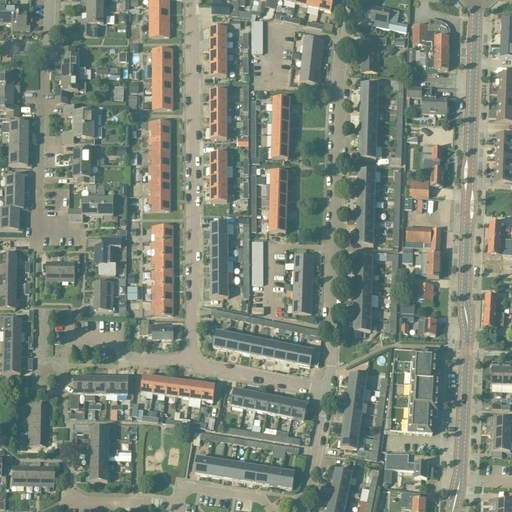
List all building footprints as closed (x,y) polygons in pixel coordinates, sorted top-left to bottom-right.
[(149,0),(150,10),(166,10),(169,10),(169,2),(166,2),(165,0),(149,0)] [(297,0),(296,6),(307,9),(309,0),(297,0)] [(309,0),(307,9),(319,12),(321,0),(309,0)] [(334,0),(321,0),(319,12),(331,15),(334,0)] [(251,16),(251,24),(254,24),(256,17),(261,19),(262,14),(264,15),(265,9),(266,5),(259,4),(255,2),(251,16)] [(87,15),(87,22),(87,23),(104,23),(104,15),(107,16),(107,10),(104,10),(104,3),(81,3),(81,8),(87,8),(87,15)] [(230,19),(232,19),(238,19),(239,7),(239,4),(231,3),(230,19)] [(212,5),(211,14),(211,17),(229,18),(230,7),(221,6),(212,5)] [(373,9),(371,22),(377,23),(376,29),(388,32),(406,35),(408,27),(397,25),(399,14),(390,12),(373,9)] [(5,10),(5,27),(6,27),(7,28),(10,28),(11,27),(12,27),(11,33),(29,33),(29,26),(25,26),(25,18),(17,17),(17,10),(5,10)] [(150,10),(150,25),(166,25),(169,25),(169,17),(166,17),(166,10),(150,10)] [(502,23),(501,35),(511,35),(511,16),(508,16),(508,23),(502,23)] [(87,23),(87,22),(81,22),(80,39),(97,40),(97,27),(103,27),(104,23),(87,23)] [(150,25),(150,40),(169,40),(169,32),(166,32),(166,25),(150,25)] [(448,73),(448,49),(448,35),(447,32),(446,30),(444,28),(441,27),(413,27),(413,48),(426,48),(426,72),(448,73)] [(210,31),(210,44),(226,44),(226,31),(210,31)] [(511,35),(501,35),(501,48),(511,48),(511,35)] [(304,40),(303,55),(321,57),(323,43),(320,42),(309,41),(304,40)] [(377,75),(378,47),(386,47),(386,41),(370,40),(370,46),(362,46),(361,75),(377,75)] [(210,56),(226,56),(226,44),(210,44),(210,56)] [(511,48),(501,48),(500,60),(511,60),(511,48)] [(62,70),(78,70),(79,52),(56,51),(56,63),(62,63),(62,70)] [(153,52),(153,67),(169,67),(172,67),(172,59),(169,59),(169,52),(153,52)] [(321,57),(303,55),(301,69),(320,71),(321,57)] [(210,56),(210,68),(226,67),(226,56),(210,56)] [(153,67),(153,82),(169,82),(172,82),(172,75),(169,75),(169,67),(153,67)] [(226,67),(210,68),(210,80),(226,80),(226,67)] [(320,71),(301,69),(300,84),(318,86),(320,71)] [(55,77),(55,82),(61,82),(86,82),(86,71),(86,70),(78,70),(62,70),(61,77),(55,77)] [(499,80),(499,88),(511,88),(511,75),(498,75),(498,80),(499,80)] [(0,89),(19,90),(19,85),(13,85),(13,77),(0,77),(0,89)] [(61,82),(61,89),(55,89),(55,106),(68,106),(68,94),(86,94),(86,82),(61,82)] [(153,82),(153,97),(169,97),(172,97),(172,90),(169,90),(169,82),(153,82)] [(129,94),(137,94),(137,84),(129,84),(129,94)] [(397,101),(403,101),(403,84),(390,84),(390,94),(397,94),(397,101)] [(361,87),(360,100),(378,100),(378,87),(361,87)] [(215,94),(210,94),(210,106),(226,106),(226,102),(226,94),(228,94),(228,88),(218,88),(215,88),(215,94)] [(511,88),(499,88),(499,95),(497,95),(497,99),(511,99),(511,88)] [(0,101),(13,102),(13,95),(19,95),(19,90),(0,89),(0,101)] [(115,89),(114,103),(123,103),(123,90),(115,89)] [(421,101),(422,90),(408,90),(407,100),(421,101)] [(153,97),(153,112),(172,112),(172,104),(169,104),(169,97),(153,97)] [(498,111),(511,111),(511,99),(497,99),(497,104),(499,104),(498,111)] [(360,112),(377,112),(378,100),(360,100),(360,112)] [(447,101),(423,100),(422,116),(446,117),(447,101)] [(13,102),(0,101),(0,113),(6,114),(6,120),(19,120),(19,109),(13,109),(13,102)] [(273,114),(289,114),(290,102),(273,101),(273,114)] [(226,106),(210,106),(210,118),(226,118),(226,106)] [(73,128),(98,128),(98,115),(103,115),(103,110),(75,109),(64,109),(64,120),(73,120),(73,128)] [(511,124),(511,111),(498,111),(498,119),(496,119),(496,123),(511,124)] [(360,112),(360,124),(377,125),(377,112),(360,112)] [(273,126),(289,126),(289,114),(273,114),(273,126)] [(210,118),(210,130),(226,130),(226,118),(210,118)] [(142,125),(142,131),(148,131),(148,132),(151,132),(151,139),(170,139),(170,134),(167,134),(167,124),(148,124),(148,125),(142,125)] [(359,136),(376,137),(377,125),(360,124),(359,136)] [(2,125),(2,136),(5,136),(9,136),(27,136),(27,137),(32,137),(32,136),(32,132),(27,132),(27,125),(9,125),(5,125),(2,125)] [(272,137),(288,138),(289,126),(273,126),(272,137)] [(98,128),(73,128),(73,136),(64,136),(63,147),(94,147),(94,141),(98,141),(98,128)] [(226,130),(210,130),(210,143),(227,142),(226,130)] [(27,143),(27,137),(27,136),(8,136),(8,147),(27,147),(27,148),(31,148),(31,147),(31,143),(27,143)] [(359,136),(359,149),(376,149),(376,137),(359,136)] [(497,140),(497,148),(511,148),(511,136),(496,136),(496,140),(497,140)] [(272,137),(272,149),(288,150),(288,138),(272,137)] [(167,154),(170,154),(170,139),(151,139),(148,139),(148,147),(151,147),(151,154),(167,154)] [(26,158),(26,159),(31,159),(31,158),(31,154),(27,154),(27,148),(27,147),(8,147),(8,157),(26,158)] [(495,160),(511,160),(511,148),(497,148),(497,155),(495,155),(495,160)] [(74,155),(74,167),(90,168),(98,168),(99,159),(95,159),(95,149),(78,149),(78,155),(74,155)] [(126,149),(120,149),(118,149),(118,158),(126,158),(126,149)] [(210,157),(210,169),(226,169),(226,157),(227,157),(227,149),(215,149),(215,157),(210,157)] [(288,150),(272,149),(272,162),(288,162),(288,150)] [(376,149),(359,149),(359,161),(376,162),(376,149)] [(422,171),(431,171),(431,189),(443,189),(444,171),(438,171),(439,163),(442,163),(443,150),(432,149),(423,149),(422,171)] [(149,154),(149,162),(151,162),(151,169),(167,169),(170,169),(170,162),(167,162),(167,154),(151,154),(149,154)] [(389,160),(389,167),(401,167),(401,160),(401,155),(395,155),(395,160),(389,160)] [(26,164),(26,159),(26,158),(8,157),(8,168),(31,169),(31,164),(26,164)] [(496,164),(496,172),(511,172),(511,160),(495,160),(495,164),(496,164)] [(90,168),(74,167),(73,180),(77,180),(77,186),(95,186),(95,176),(90,176),(90,168)] [(148,169),(148,177),(151,177),(151,184),(170,184),(170,177),(167,177),(167,169),(151,169),(148,169)] [(226,169),(210,169),(211,181),(227,181),(226,169)] [(511,172),(496,172),(496,179),(494,179),(494,184),(511,184),(511,172)] [(358,186),(375,187),(375,174),(358,173),(358,186)] [(271,187),(287,188),(287,175),(271,175),(271,187)] [(4,178),(4,190),(23,190),(23,191),(27,191),(27,190),(27,186),(23,186),(23,179),(4,178)] [(227,181),(211,181),(211,193),(227,193),(227,181)] [(429,183),(407,182),(406,201),(410,201),(429,202),(429,189),(429,183)] [(148,184),(148,191),(151,191),(151,199),(167,199),(170,199),(170,191),(167,191),(167,184),(148,184)] [(357,198),(375,199),(375,187),(358,186),(357,198)] [(270,199),(286,200),(287,188),(271,187),(270,199)] [(4,190),(4,201),(22,201),(22,202),(27,202),(27,201),(27,197),(22,197),(23,191),(23,190),(4,190)] [(227,193),(211,193),(211,205),(227,205),(227,193)] [(82,212),(82,218),(98,218),(98,201),(98,195),(91,195),(91,201),(83,201),(82,212)] [(98,201),(98,218),(113,219),(113,201),(104,201),(104,195),(98,195),(98,201)] [(357,211),(374,211),(375,199),(357,198),(357,211)] [(148,199),(148,207),(152,207),(152,214),(170,214),(170,211),(170,207),(167,207),(167,199),(151,199),(148,199)] [(270,211),(286,212),(286,200),(270,199),(270,211)] [(22,201),(4,201),(4,211),(18,212),(27,212),(27,208),(22,207),(22,202),(22,201)] [(0,222),(18,222),(18,223),(22,223),(22,218),(18,218),(18,213),(18,212),(4,211),(0,211),(0,222)] [(270,223),(286,223),(286,212),(270,211),(270,223)] [(357,211),(357,223),(374,223),(374,211),(357,211)] [(238,220),(238,226),(243,226),(243,232),(249,232),(249,226),(249,220),(238,220)] [(17,229),(18,223),(18,222),(0,222),(0,233),(22,234),(22,229),(17,229)] [(285,236),(286,223),(270,223),(269,235),(285,236)] [(374,223),(357,223),(356,235),(373,236),(374,223)] [(490,224),(489,241),(500,241),(500,236),(509,237),(509,229),(501,229),(501,225),(490,224)] [(211,226),(211,239),(228,239),(228,226),(211,226)] [(151,229),(151,237),(154,237),(155,244),(170,244),(173,244),(173,237),(170,237),(170,229),(151,229)] [(403,250),(403,251),(413,251),(422,251),(422,252),(439,253),(440,232),(432,231),(431,231),(406,230),(405,245),(405,250),(403,250)] [(373,248),(373,236),(356,235),(356,248),(373,248)] [(228,239),(211,239),(211,251),(228,251),(228,239)] [(121,241),(102,240),(102,249),(95,249),(95,257),(94,257),(94,267),(99,267),(99,277),(115,277),(115,268),(112,267),(112,249),(121,250),(121,241)] [(489,241),(488,257),(499,258),(511,259),(511,255),(511,242),(500,241),(489,241)] [(151,244),(151,251),(154,251),(154,259),(170,259),(173,259),(173,251),(170,251),(170,244),(155,244),(151,244)] [(228,251),(211,251),(211,263),(228,263),(228,256),(228,251)] [(413,251),(403,251),(402,266),(412,267),(413,251)] [(439,253),(422,252),(421,268),(439,269),(440,256),(439,256),(439,253)] [(386,256),(386,263),(392,263),(392,264),(392,273),(398,274),(398,257),(386,256)] [(0,257),(0,269),(15,269),(15,258),(7,258),(1,258),(0,257)] [(294,273),(312,273),(313,259),(294,258),(294,273)] [(152,259),(151,266),(154,266),(154,273),(173,273),(173,266),(170,266),(170,259),(154,259),(152,259)] [(355,272),(372,273),(373,260),(355,260),(355,272)] [(228,263),(211,263),(211,276),(228,276),(228,263)] [(46,283),(60,284),(60,265),(46,265),(46,283)] [(60,265),(60,284),(74,284),(74,265),(60,265)] [(439,281),(439,269),(421,268),(420,278),(427,278),(427,280),(439,281)] [(15,269),(0,269),(0,279),(15,280),(15,269)] [(355,272),(355,285),(372,285),(372,273),(355,272)] [(152,273),(152,281),(154,281),(154,288),(173,288),(173,281),(170,281),(170,273),(152,273)] [(293,287),(312,288),(312,273),(294,273),(293,287)] [(211,276),(211,288),(228,288),(228,276),(211,276)] [(15,280),(0,279),(0,290),(15,291),(15,280)] [(94,298),(113,299),(113,285),(94,284),(94,298)] [(354,297),(372,297),(372,285),(355,285),(354,297)] [(293,287),(293,301),(311,302),(312,288),(293,287)] [(433,288),(418,287),(417,295),(413,295),(413,298),(410,298),(409,303),(432,304),(433,288)] [(152,288),(151,296),(154,296),(154,303),(170,303),(173,303),(173,296),(170,296),(170,288),(152,288)] [(228,288),(211,288),(211,301),(228,300),(228,288)] [(137,289),(127,289),(127,302),(137,302),(137,289)] [(0,301),(15,302),(15,291),(0,290),(0,301)] [(354,309),(371,310),(372,297),(354,297),(354,309)] [(112,313),(113,299),(94,298),(94,312),(112,313)] [(484,314),(495,315),(496,310),(504,310),(505,303),(496,302),(496,298),(485,298),(484,314)] [(0,312),(14,313),(15,302),(0,301),(0,312)] [(311,302),(293,301),(292,316),(311,317),(311,302)] [(152,303),(152,311),(155,311),(155,318),(173,318),(173,311),(170,311),(170,303),(154,303),(152,303)] [(354,321),(371,322),(371,310),(354,309),(354,321)] [(20,318),(20,323),(20,324),(33,324),(33,312),(28,313),(28,318),(22,318),(20,318)] [(231,322),(233,316),(212,312),(211,318),(231,322)] [(504,315),(495,315),(484,314),(483,330),(494,331),(494,327),(503,328),(504,320),(504,315)] [(371,322),(354,321),(353,334),(370,335),(371,322)] [(3,323),(3,334),(20,334),(20,324),(20,323),(3,323)] [(141,323),(141,338),(149,338),(149,336),(152,336),(152,342),(173,342),(173,329),(165,329),(165,327),(152,327),(152,328),(149,328),(149,323),(141,323)] [(418,323),(418,337),(424,338),(435,339),(436,324),(424,323),(418,323)] [(317,333),(305,330),(304,336),(316,339),(316,342),(321,343),(321,333),(317,333)] [(20,334),(3,334),(2,345),(20,345),(20,334)] [(213,350),(225,353),(229,336),(216,334),(213,350)] [(229,336),(225,353),(237,355),(241,339),(229,336)] [(237,355),(249,357),(253,341),(241,339),(237,355)] [(253,341),(249,357),(261,360),(265,343),(253,341)] [(265,343),(261,360),(273,362),(277,346),(265,343)] [(20,345),(2,345),(2,355),(19,356),(20,345)] [(277,346),(273,362),(285,365),(289,348),(277,346)] [(298,367),(301,351),(289,348),(285,365),(298,367)] [(301,351),(298,367),(310,370),(310,367),(317,369),(320,355),(313,353),(301,351)] [(412,389),(435,390),(437,355),(394,353),(390,388),(412,389)] [(2,355),(2,366),(19,366),(19,356),(2,355)] [(492,369),(491,387),(492,387),(492,394),(502,394),(502,388),(503,369),(503,364),(499,363),(499,369),(492,369)] [(502,394),(511,394),(511,364),(510,364),(509,369),(503,369),(502,388),(502,394)] [(19,366),(2,366),(2,377),(19,377),(19,366)] [(367,379),(350,377),(348,389),(365,391),(367,379)] [(143,379),(141,395),(153,396),(155,381),(143,379)] [(79,397),(84,397),(85,380),(74,380),(73,397),(71,396),(71,411),(78,411),(79,397)] [(85,380),(84,397),(95,397),(96,380),(85,380)] [(95,397),(106,397),(106,380),(96,380),(95,397)] [(106,380),(106,397),(112,398),(112,400),(114,402),(117,402),(117,398),(117,380),(106,380)] [(128,381),(117,380),(117,398),(128,398),(128,381)] [(155,381),(153,396),(165,398),(167,382),(155,381)] [(167,382),(165,398),(177,400),(179,384),(167,382)] [(179,384),(177,400),(189,401),(191,385),(179,384)] [(191,385),(189,401),(201,403),(203,387),(191,385)] [(203,387),(201,403),(213,404),(215,388),(203,387)] [(412,389),(390,388),(387,411),(410,413),(410,412),(434,414),(434,402),(438,403),(438,404),(439,390),(438,390),(438,391),(435,390),(412,389)] [(348,389),(346,401),(363,404),(365,391),(348,389)] [(230,409),(243,411),(246,394),(234,392),(230,409)] [(255,413),(258,397),(246,394),(243,411),(255,413)] [(255,413),(267,416),(270,399),(258,397),(255,413)] [(279,418),(283,402),(270,399),(267,416),(279,418)] [(346,401),(345,413),(362,416),(363,404),(346,401)] [(279,418),(291,421),(295,404),(283,402),(279,418)] [(295,404),(291,421),(304,423),(307,407),(295,404)] [(27,421),(46,421),(46,407),(27,407),(27,421)] [(410,413),(387,411),(384,435),(432,437),(434,414),(410,412),(410,413)] [(141,423),(148,424),(148,419),(142,418),(143,413),(138,412),(136,422),(142,423),(141,423)] [(360,428),(362,416),(345,413),(343,425),(360,428)] [(27,434),(45,435),(46,421),(27,421),(27,434)] [(487,432),(511,432),(511,421),(487,421),(487,424),(492,425),(492,431),(487,431),(487,432)] [(343,425),(342,438),(359,440),(360,428),(343,425)] [(91,441),(108,441),(109,430),(91,430),(91,441)] [(486,442),(510,443),(511,432),(487,432),(487,435),(492,435),(492,442),(486,442)] [(45,449),(45,435),(27,434),(27,449),(45,449)] [(342,438),(340,450),(357,452),(357,449),(358,445),(364,445),(365,441),(359,440),(342,438)] [(91,452),(108,452),(108,441),(91,441),(91,452)] [(379,444),(379,443),(373,442),(373,443),(372,454),(365,453),(364,461),(377,463),(379,444)] [(510,454),(510,443),(486,442),(486,446),(491,446),(491,453),(510,454)] [(91,463),(108,463),(108,452),(91,452),(91,463)] [(386,457),(385,472),(384,484),(391,485),(392,472),(414,473),(414,481),(427,482),(428,466),(415,465),(408,465),(408,457),(386,457)] [(207,478),(209,461),(197,460),(194,476),(207,478)] [(207,478),(219,480),(222,463),(209,461),(207,478)] [(90,473),(108,474),(108,463),(91,463),(90,473)] [(222,463),(219,480),(231,482),(234,465),(222,463)] [(234,465),(231,482),(243,484),(246,467),(234,465)] [(243,484),(255,486),(258,469),(246,467),(243,484)] [(11,488),(25,488),(26,469),(12,469),(12,472),(8,472),(8,477),(12,477),(11,488)] [(26,469),(25,488),(39,488),(39,470),(26,469)] [(258,469),(255,486),(267,488),(270,471),(258,469)] [(39,470),(39,488),(53,489),(53,470),(39,470)] [(270,471),(267,488),(279,490),(282,473),(270,471)] [(335,472),(333,485),(349,488),(351,480),(355,481),(356,476),(335,472)] [(375,493),(379,474),(368,472),(367,479),(371,480),(370,486),(363,484),(360,487),(359,490),(369,492),(375,493)] [(107,485),(108,474),(90,473),(90,484),(107,485)] [(282,473),(279,490),(292,492),(295,475),(282,473)] [(349,488),(333,485),(330,496),(347,500),(349,488)] [(367,502),(366,504),(373,505),(375,493),(369,492),(367,502)] [(405,495),(404,509),(412,510),(412,511),(424,511),(425,502),(419,501),(420,496),(405,495)] [(347,500),(330,496),(328,508),(344,511),(347,500)] [(511,511),(511,503),(489,502),(489,506),(494,506),(493,511),(511,511)]
